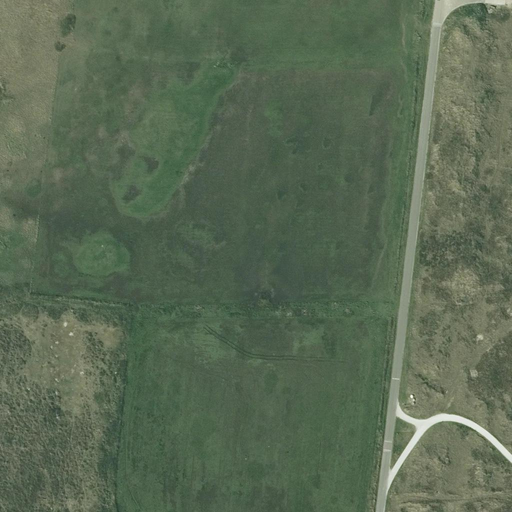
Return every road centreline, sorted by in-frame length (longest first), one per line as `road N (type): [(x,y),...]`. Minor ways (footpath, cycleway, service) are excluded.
road 1 (unclassified): [(379,511),(438,0)]
road 2 (track): [(0,299),(129,311)]
road 3 (track): [(511,322),(463,369),(438,417)]
